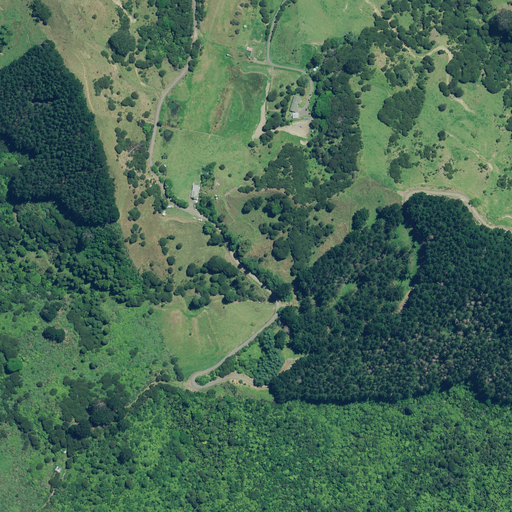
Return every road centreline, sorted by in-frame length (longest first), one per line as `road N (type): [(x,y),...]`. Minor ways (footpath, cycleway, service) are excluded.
road 1 (track): [(190,382),(274,316),(277,299),(233,259),(213,223),(147,175),(151,118),(163,89),(192,58),(192,0)]
road 2 (track): [(190,382),(207,393),(236,383),(276,385),(392,311),(425,248),(408,198),(418,190),(457,194),(511,237)]
road 3 (track): [(190,382),(75,428),(54,497),(0,506)]
